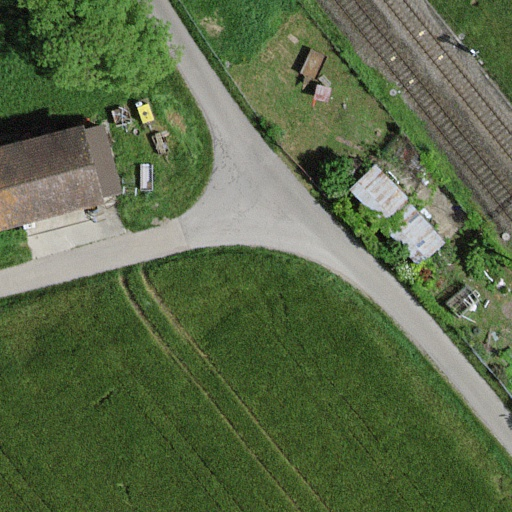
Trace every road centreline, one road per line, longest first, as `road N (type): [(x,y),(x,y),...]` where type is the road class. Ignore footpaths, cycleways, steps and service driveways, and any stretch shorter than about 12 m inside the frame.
road 1 (unclassified): [(511,441),(402,306),(286,203)]
road 2 (unclassified): [(286,203),(0,284)]
road 3 (unclassified): [(286,203),(155,0)]
